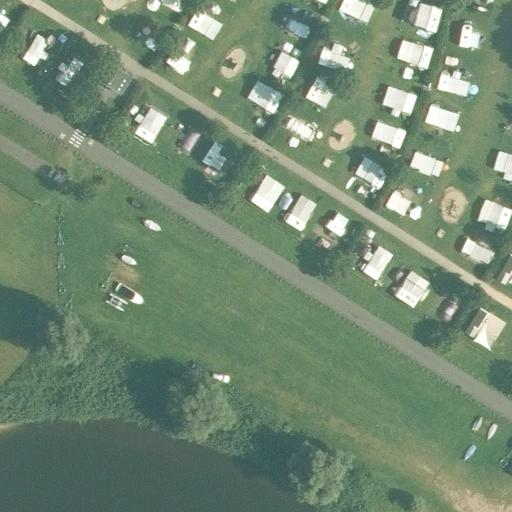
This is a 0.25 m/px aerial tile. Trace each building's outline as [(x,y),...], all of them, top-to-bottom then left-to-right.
[(157,0),(157,2),(179,11),(183,0),(157,0)] [(429,7),(425,27),(438,30),(442,10),(429,7)] [(297,10),(293,30),(313,34),(317,14),(297,10)] [(470,48),(478,23),(457,17),(450,41),(470,48)] [(349,65),(360,40),(331,27),(320,52),(349,65)] [(32,67),(45,41),(22,29),(9,56),(32,67)] [(412,44),(405,63),(424,70),(431,51),(412,44)] [(292,80),(298,57),(278,52),(272,75),(292,80)] [(61,56),(49,75),(68,87),(80,69),(61,56)] [(440,65),(438,85),(466,88),(469,69),(440,65)] [(127,79),(111,69),(102,82),(118,92),(127,79)] [(299,93),(318,104),(329,85),(310,75),(299,93)] [(266,87),(255,107),(271,116),(283,97),(266,87)] [(390,109),(411,114),(416,92),(395,88),(390,109)] [(427,119),(436,122),(442,105),(433,102),(427,119)] [(136,131),(155,143),(173,115),(153,103),(136,131)] [(285,115),(274,137),(293,147),(304,125),(285,115)] [(397,148),(403,126),(383,120),(376,141),(397,148)] [(189,159),(200,142),(182,130),(171,147),(189,159)] [(219,147),(203,173),(223,186),(240,160),(219,147)] [(438,178),(445,159),(415,148),(408,167),(438,178)] [(511,153),(503,153),(501,172),(511,172),(511,153)] [(373,166),(363,179),(378,191),(388,178),(373,166)] [(260,206),(278,182),(265,172),(247,197),(260,206)] [(409,210),(417,193),(399,184),(390,201),(409,210)] [(293,231),(313,203),(294,189),(274,217),(293,231)] [(510,220),(511,211),(511,203),(485,197),(481,214),(510,220)] [(324,224),(317,221),(308,241),(332,252),(344,223),(328,216),(324,224)] [(464,248),(492,262),(502,243),(475,228),(464,248)] [(511,280),(511,259),(502,276),(511,280)] [(414,301),(429,276),(410,264),(395,290),(414,301)] [(442,285),(428,308),(443,317),(457,295),(442,285)] [(479,305),(462,331),(480,343),(497,317),(479,305)] [(495,353),(511,363),(511,325),(495,353)]
